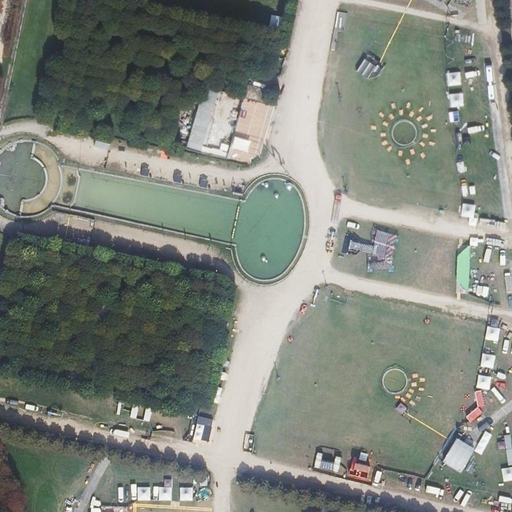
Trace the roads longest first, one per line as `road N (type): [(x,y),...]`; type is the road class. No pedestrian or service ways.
road 1 (track): [(318,0),(289,150),(307,164),(323,198),(323,246),(302,290),(277,307),(263,304),(224,460)]
road 2 (track): [(460,511),(0,409)]
road 3 (track): [(289,150),(233,181),(70,151),(36,129),(0,133)]
road 4 (track): [(263,304),(241,293),(223,258),(54,221),(17,230)]
road 5 (track): [(308,280),(511,323)]
road 6 (track): [(323,198),(511,237)]
road 7 (track): [(488,0),(511,171)]
